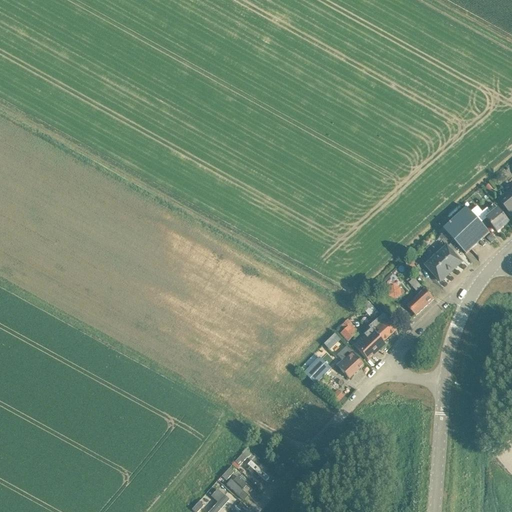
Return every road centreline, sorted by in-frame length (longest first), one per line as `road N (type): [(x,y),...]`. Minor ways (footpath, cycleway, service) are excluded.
road 1 (unclassified): [(252,511),(378,374)]
road 2 (unclassified): [(378,374),(501,256)]
road 3 (tertiary): [(444,382),(463,311),(501,256)]
road 4 (tertiary): [(434,511),(444,382)]
